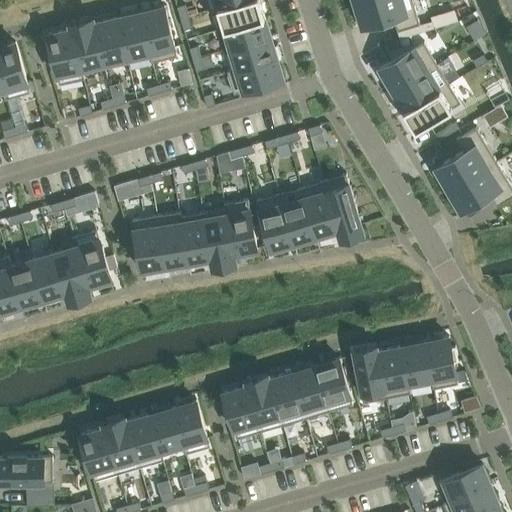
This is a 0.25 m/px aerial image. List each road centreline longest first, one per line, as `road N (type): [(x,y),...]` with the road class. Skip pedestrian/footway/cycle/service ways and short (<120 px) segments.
road 1 (residential): [(331,77),(468,310),(511,413)]
road 2 (residential): [(0,178),(331,77)]
road 3 (residential): [(257,511),(511,434)]
